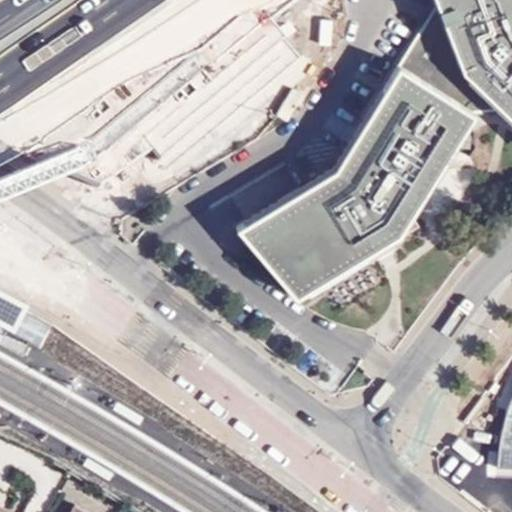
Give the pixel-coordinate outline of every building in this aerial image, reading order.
[(332,168),(239,227),(292,294),(305,288),(311,296),(368,260),(363,251),(400,228),(474,112),(503,108),(511,116),(511,0),(431,0),(434,7),(332,168)] [(0,329),(15,338),(31,307),(0,292),(0,329)] [(39,346),(49,326),(42,322),(38,320),(22,311),(12,331),(39,346)] [(117,402),(113,409),(138,424),(142,417),(117,402)] [(113,472),(89,457),(85,464),(109,479),(113,472)] [(89,511),(71,502),(65,511),(89,511)]
